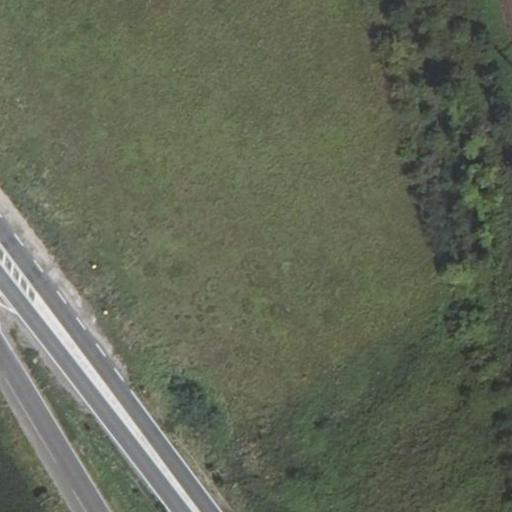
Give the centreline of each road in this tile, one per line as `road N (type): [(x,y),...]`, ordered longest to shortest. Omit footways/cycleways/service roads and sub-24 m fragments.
road 1 (primary): [(210,511),(0,228)]
road 2 (primary): [(0,279),(183,511)]
road 3 (primary): [(0,356),(95,511)]
